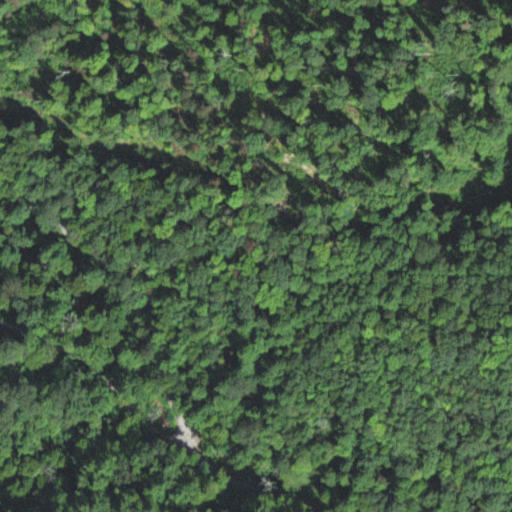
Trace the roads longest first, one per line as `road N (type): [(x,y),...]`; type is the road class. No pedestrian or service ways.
road 1 (tertiary): [(178,410),(114,277),(0,175)]
road 2 (tertiary): [(0,318),(69,347),(135,403),(178,410)]
road 3 (tertiary): [(308,511),(215,458),(185,422)]
